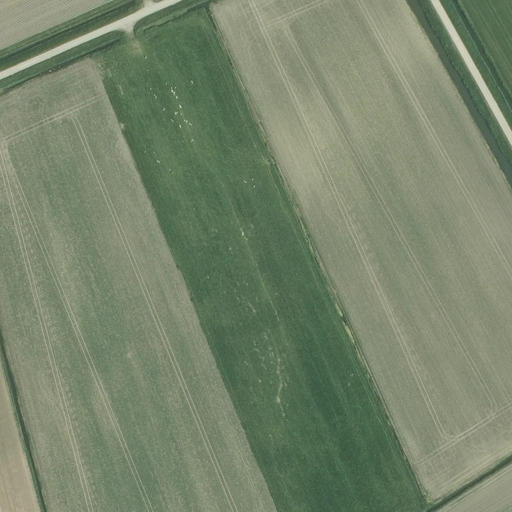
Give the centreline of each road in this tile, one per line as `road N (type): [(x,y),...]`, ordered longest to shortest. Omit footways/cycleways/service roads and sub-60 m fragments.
road 1 (unclassified): [(0,74),(169,0)]
road 2 (unclassified): [(511,141),(433,0)]
